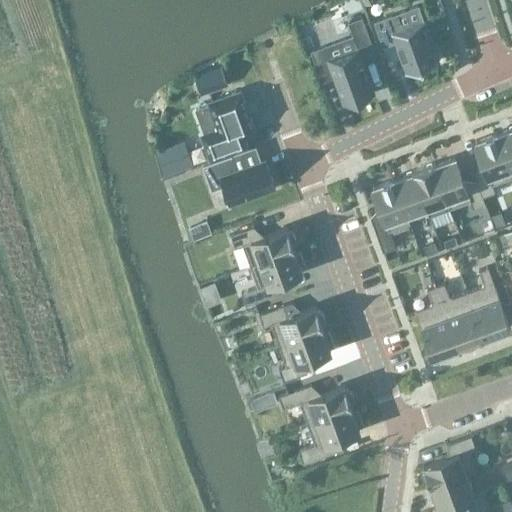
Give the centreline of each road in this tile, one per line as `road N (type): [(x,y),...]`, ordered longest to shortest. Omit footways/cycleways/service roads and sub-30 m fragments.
road 1 (residential): [(402,425),(306,165)]
road 2 (residential): [(495,67),(306,165)]
